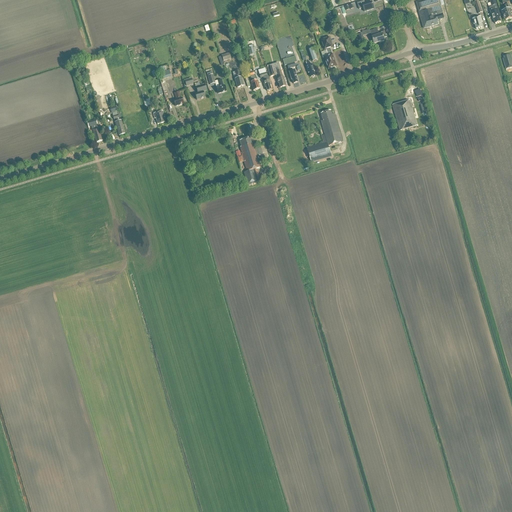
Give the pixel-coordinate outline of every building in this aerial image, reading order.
[(429,0),(416,4),(420,17),(441,11),(440,7),(441,7),(439,0),(429,0)] [(509,4),(508,0),(501,0),(503,5),(505,5),(505,7),(506,11),(502,12),(504,21),(505,20),(505,21),(511,19),(511,13),(509,4)] [(365,12),(375,9),(372,2),(365,4),(364,2),(357,4),(359,10),(364,8),(365,12)] [(496,6),(492,7),(491,7),(489,8),(490,12),(493,20),(494,20),(495,25),(501,23),(499,19),(500,18),(498,9),(496,6)] [(452,10),(456,21),(463,18),(460,8),(452,10)] [(441,11),(420,17),(424,30),(438,25),(437,21),(444,19),(442,11),(441,11)] [(482,23),(481,18),(472,20),(474,26),(475,26),(476,30),(483,28),(482,23)] [(385,42),(384,39),(387,38),(385,32),(379,34),(377,30),(370,32),(371,34),(374,45),(385,42)] [(329,57),(325,59),(329,70),(336,67),(333,56),(331,52),(332,52),(330,49),(332,48),(329,39),(322,42),(325,51),(326,50),(327,54),(328,54),(329,57)] [(314,49),(309,51),(313,63),(318,61),(314,49)] [(223,62),(231,59),(229,54),(221,56),(223,62)] [(506,70),(511,68),(511,60),(511,56),(509,57),(509,56),(504,58),(504,60),(503,60),(506,70)] [(297,63),(295,57),(283,61),(284,67),(287,66),(288,70),(289,70),(290,73),(289,73),(291,81),(292,81),(293,85),(297,83),(296,78),(295,71),(292,72),(291,69),(295,68),(294,64),(297,63)] [(315,77),(314,73),(315,72),(313,65),(311,66),(309,62),(306,63),(307,67),(306,67),(309,74),(310,74),(311,78),(312,79),(314,78),(315,77)] [(160,68),(162,74),(160,75),(161,80),(170,78),(169,72),(167,73),(165,67),(160,68)] [(280,71),(276,72),(275,70),(273,70),(272,67),(267,68),(270,77),(275,76),(276,80),(278,84),(280,89),(285,87),(283,78),(282,78),(280,71)] [(240,78),(238,72),(235,73),(237,80),(235,80),(237,89),(244,87),(241,78),(240,78)] [(256,82),(254,77),(250,79),(252,83),(250,84),(251,87),(253,92),(259,90),(256,82)] [(191,78),(184,80),(186,87),(193,85),(191,78)] [(221,80),(217,81),(219,88),(216,89),(218,94),(226,92),(224,86),(223,87),(221,80)] [(203,93),(206,92),(204,85),(196,88),(197,94),(195,95),(197,101),(204,99),(203,93)] [(180,99),(179,93),(174,94),(176,100),(173,101),(175,107),(183,105),(181,99),(180,99)] [(417,126),(410,101),(392,107),(400,132),(417,126)] [(110,108),(114,121),(119,119),(116,107),(110,108)] [(164,118),(162,112),(153,115),(155,120),(156,119),(157,125),(165,123),(163,118),(164,118)] [(330,147),(343,143),(334,115),(332,116),(331,112),(321,115),(323,122),(322,122),(324,129),(323,129),(327,143),(307,149),(311,163),(332,157),(329,149),(330,148),(330,147)] [(97,125),(95,121),(87,123),(88,128),(91,127),(92,131),(96,144),(102,142),(98,129),(97,129),(96,126),(97,125)] [(121,125),(120,122),(120,121),(119,122),(115,123),(119,136),(124,135),(123,132),(121,125)] [(251,145),(249,139),(239,142),(241,148),(240,148),(242,154),(240,154),(236,155),(237,158),(242,156),(247,172),(244,173),(248,186),(257,183),(253,171),(260,169),(253,146),(251,145)]
